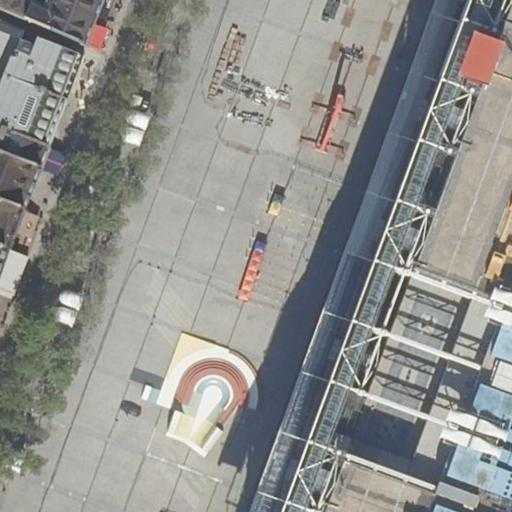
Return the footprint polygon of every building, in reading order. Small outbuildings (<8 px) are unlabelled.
[(0,0),(0,11),(36,26),(85,47),(95,22),(102,2),(97,0),(0,0)] [(511,511),(511,0),(437,0),(431,17),(452,25),(356,288),(303,434),(280,496),(274,511),(511,511)] [(0,21),(0,144),(6,131),(48,147),(77,71),(81,60),(21,33),(10,26),(0,21)] [(135,123),(136,122),(137,119),(136,116),(134,114),(131,113),(127,114),(125,116),(124,119),(125,121),(126,124),(129,125),(132,125),(135,123)] [(129,141),(130,139),(131,136),(130,134),(128,131),(124,130),(121,131),(119,133),(118,136),(119,139),(120,141),(123,142),(126,142),(129,141)] [(41,167),(48,147),(6,131),(0,144),(0,152),(40,171),(41,167)] [(36,181),(40,171),(0,152),(0,199),(25,211),(36,181)] [(86,185),(84,187),(81,197),(81,200),(84,202),(87,202),(90,200),(94,191),(93,187),(91,185),(88,185),(86,185)] [(12,245),(25,211),(0,199),(0,246),(10,250),(12,245)] [(0,275),(3,268),(10,250),(0,246),(0,275)] [(69,305),(70,303),(71,300),(70,298),(68,295),(64,294),(61,295),(59,297),(58,300),(59,303),(60,305),(63,306),(66,306),(69,305)] [(63,321),(64,319),(64,316),(64,314),(62,312),(58,311),(55,311),(53,313),(52,317),(52,319),(54,321),(57,323),(60,323),(63,321)] [(52,474),(64,482),(57,492),(84,511),(92,511),(107,493),(88,479),(99,463),(74,444),(52,474)] [(11,470),(12,468),(13,465),(12,463),(10,460),(7,459),(3,460),(1,462),(0,465),(1,468),(2,470),(5,471),(8,471),(11,470)]
